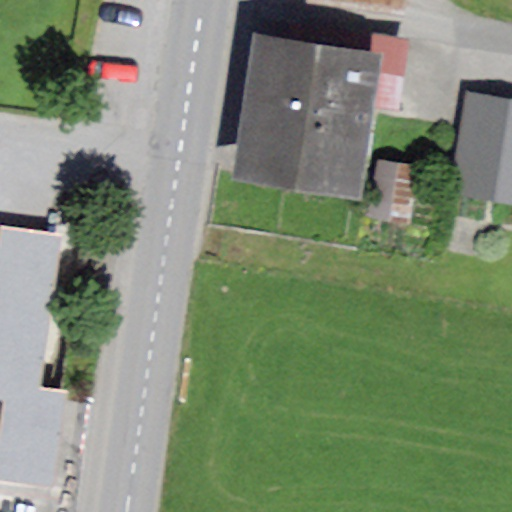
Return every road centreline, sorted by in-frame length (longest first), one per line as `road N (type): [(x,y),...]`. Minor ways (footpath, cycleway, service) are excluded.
road 1 (secondary): [(180,165),(131,511)]
road 2 (residential): [(511,37),(251,0)]
road 3 (residential): [(0,129),(180,165)]
road 4 (secondary): [(202,0),(180,165)]
